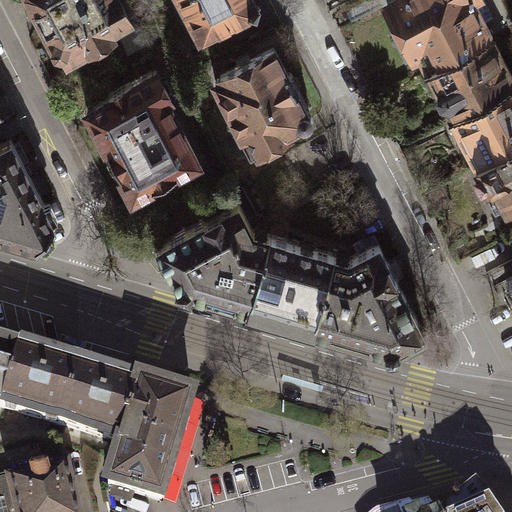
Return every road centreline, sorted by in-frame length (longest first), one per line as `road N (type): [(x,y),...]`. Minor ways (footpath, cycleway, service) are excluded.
road 1 (residential): [(478,387),(481,367),(461,323),(293,0)]
road 2 (secondary): [(100,301),(171,355),(495,444)]
road 3 (secondary): [(478,387),(164,304),(100,301)]
road 4 (residential): [(0,39),(95,224),(78,295)]
road 5 (residential): [(302,503),(476,455)]
